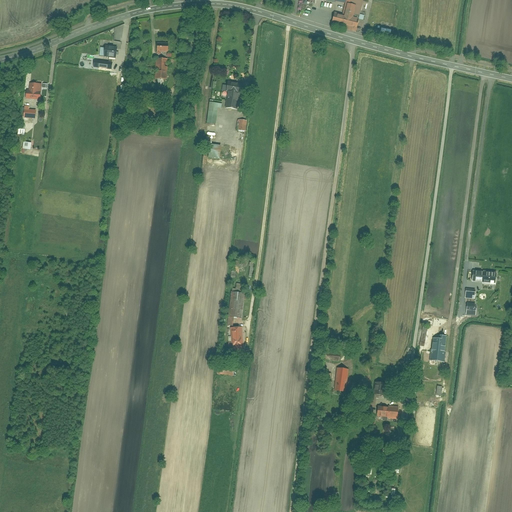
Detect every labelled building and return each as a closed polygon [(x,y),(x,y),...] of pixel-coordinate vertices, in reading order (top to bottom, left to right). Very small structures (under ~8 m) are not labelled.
[(333,12),(331,22),(356,27),(362,0),(360,0),(345,0),(342,14),(333,12)] [(157,44),(156,54),(168,54),(168,44),(157,44)] [(105,48),(103,59),(115,61),(117,50),(105,48)] [(155,62),(155,81),(166,81),(167,62),(155,62)] [(242,84),(228,82),(227,86),(226,92),(226,93),(227,93),(225,109),(237,110),(239,96),(240,96),(242,84)] [(32,100),(33,95),(40,95),(41,85),(29,85),(28,93),(25,93),(25,99),(32,100)] [(222,104),(209,103),(206,124),(215,125),(217,109),(221,109),(222,104)] [(29,108),(24,108),(23,120),(35,120),(36,112),(29,111),(29,108)] [(247,121),(239,120),(236,131),(244,132),(247,121)] [(221,146),(210,145),(208,158),(219,160),(221,146)] [(482,272),(472,272),(471,283),(481,284),(481,285),(494,286),(495,273),(482,272)] [(246,292),(247,285),(236,283),(235,290),(246,292)] [(474,290),(465,290),(464,299),(474,300),(474,290)] [(245,293),(231,291),(228,316),(242,318),(245,293)] [(474,304),(466,304),(465,312),(475,313),(475,307),(474,307),(474,304)] [(242,327),(231,327),(232,352),(243,351),(242,327)] [(428,328),(423,327),(419,346),(424,347),(428,328)] [(445,352),(444,352),(446,336),(438,335),(437,338),(432,338),(430,361),(444,363),(445,352)] [(216,375),(233,376),(234,368),(217,366),(216,375)] [(345,392),(349,369),(337,368),(333,390),(345,392)] [(386,385),(375,383),(373,396),(385,397),(386,385)] [(388,408),(378,407),(377,417),(387,418),(387,419),(397,420),(398,407),(389,406),(388,408)] [(372,457),(364,456),(363,474),(371,475),(372,457)]
